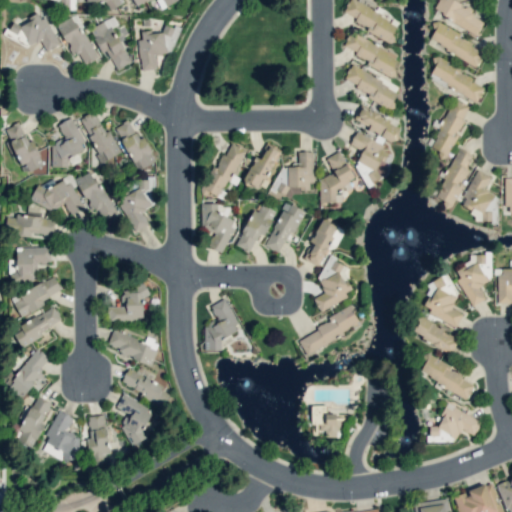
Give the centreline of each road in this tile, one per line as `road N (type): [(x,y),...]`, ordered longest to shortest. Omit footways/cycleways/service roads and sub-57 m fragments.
road 1 (residential): [(227,439),(284,478),(351,490),(437,477),(511,447)]
road 2 (residential): [(180,126),(326,123),(323,0)]
road 3 (residential): [(182,281),(146,263),(86,252),(90,382)]
road 4 (residential): [(182,281),(187,364),(227,439)]
road 5 (residential): [(180,126),(182,281)]
road 6 (residential): [(180,126),(109,98),(40,97)]
road 7 (residential): [(101,511),(227,439)]
road 8 (residential): [(235,0),(196,60),(180,126)]
road 9 (residential): [(511,19),(511,139)]
